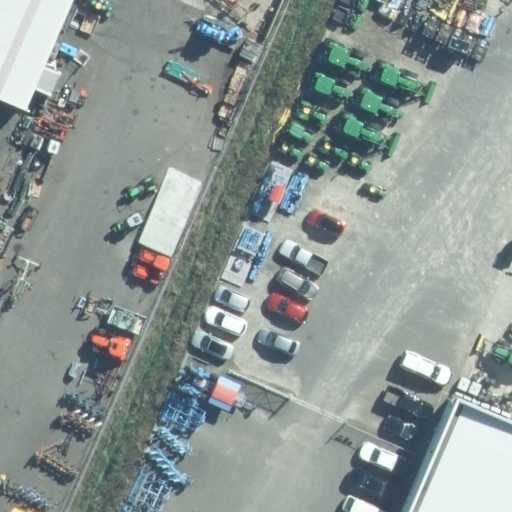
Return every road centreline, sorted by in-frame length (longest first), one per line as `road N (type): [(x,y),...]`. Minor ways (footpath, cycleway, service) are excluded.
road 1 (unknown): [(237,511),(511,4)]
road 2 (unknown): [(129,0),(0,307)]
